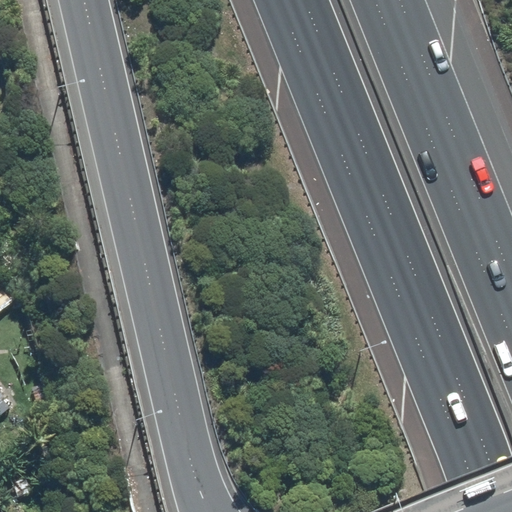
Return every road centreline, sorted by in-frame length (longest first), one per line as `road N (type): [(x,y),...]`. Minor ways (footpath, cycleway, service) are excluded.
road 1 (motorway): [(511,511),(304,0)]
road 2 (motorway): [(210,511),(81,0)]
road 3 (motorway): [(374,0),(511,345)]
